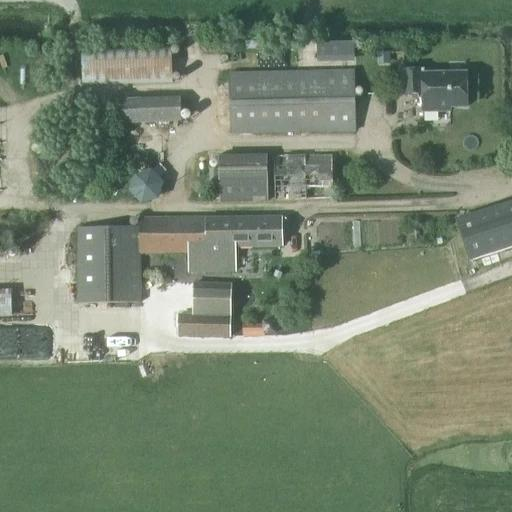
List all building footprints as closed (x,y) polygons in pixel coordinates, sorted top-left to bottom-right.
[(81,85),(172,82),(171,52),(80,54),(81,85)] [(466,108),(465,74),(423,75),(423,71),(403,72),(404,96),(422,95),(422,113),(439,113),(439,109),(466,108)] [(230,135),(355,132),(353,72),(228,75),(230,135)] [(121,125),(181,122),(180,98),(120,101),(121,125)] [(274,201),(333,200),(332,156),(273,158),(274,201)] [(219,203),(267,202),(267,158),(218,159),(219,203)] [(158,201),(163,183),(150,170),(133,175),(128,192),(140,205),(158,201)] [(139,228),(76,229),(77,304),(140,303),(140,255),(204,254),(205,254),(205,273),(234,273),(233,248),(281,247),(280,219),(280,218),(138,220),(139,228)] [(178,336),(192,336),(229,337),(230,286),(194,285),(193,317),(179,316),(178,336)]
